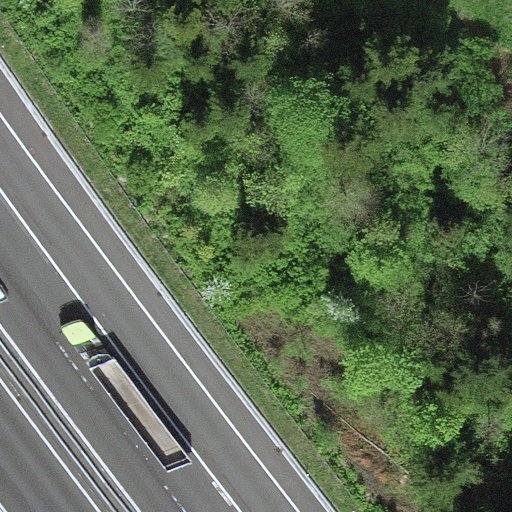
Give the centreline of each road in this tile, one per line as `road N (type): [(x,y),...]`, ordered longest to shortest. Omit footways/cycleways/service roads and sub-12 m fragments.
road 1 (motorway): [(198,508),(130,327),(0,140)]
road 2 (motorway): [(198,508),(0,239)]
